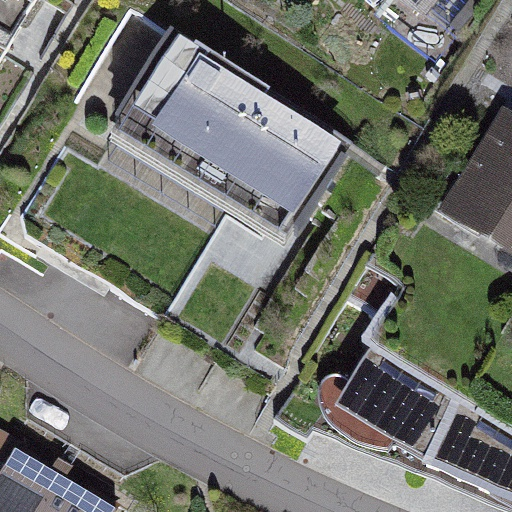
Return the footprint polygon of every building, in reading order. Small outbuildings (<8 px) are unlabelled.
[(0,0),(0,105),(63,0),(0,0)] [(379,0),(429,40),(461,0),(379,0)] [(200,25),(143,124),(339,237),(396,137),(200,25)] [(511,155),(487,193),(511,210),(511,155)] [(511,502),(511,397),(378,315),(331,417),(511,502)] [(28,434),(0,478),(0,511),(131,511),(137,503),(28,434)]
